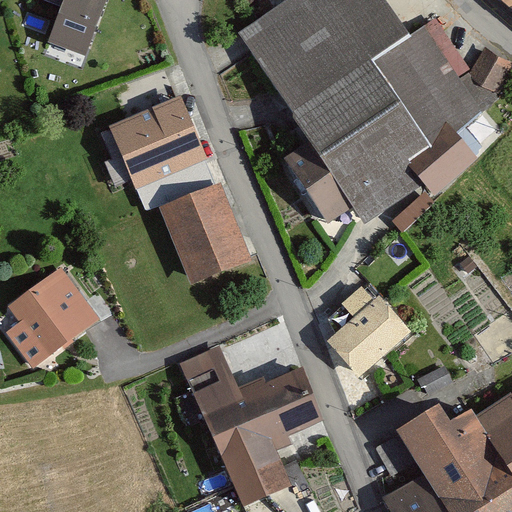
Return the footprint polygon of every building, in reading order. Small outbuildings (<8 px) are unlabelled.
[(104,0),(67,0),(52,40),(85,53),(104,0)] [(287,167),(326,225),(410,168),(433,201),(473,174),(453,144),(482,125),(420,34),(405,44),(375,0),(338,0),(255,57),(303,128),(287,138),(300,158),(287,167)] [(511,0),(492,0),(511,18),(511,0)] [(166,69),(156,41),(124,54),(135,81),(166,69)] [(510,71),(482,58),(469,88),(497,101),(510,71)] [(136,191),(209,161),(179,104),(112,132),(136,191)] [(193,292),(255,266),(221,186),(160,212),(193,292)] [(0,330),(32,372),(99,322),(60,270),(0,314),(0,330)] [(372,303),(362,291),(329,321),(336,336),(327,344),(361,381),(375,369),(414,333),(380,296),(372,303)] [(239,391),(221,353),(181,372),(246,511),(254,511),(266,507),(290,496),(294,504),(310,496),(298,469),(283,476),(270,449),(323,425),(298,371),(265,387),(262,380),(239,391)] [(446,369),(419,383),(428,400),(454,386),(446,369)] [(511,407),(499,416),(486,424),(511,464),(511,407)] [(479,511),(511,491),(511,464),(486,424),(480,414),(457,429),(444,409),(396,439),(415,468),(424,482),(443,511),(479,511)] [(393,482),(415,468),(396,439),(375,453),(393,482)] [(383,511),(443,511),(424,482),(381,509),(383,511)] [(511,511),(511,491),(479,511),(511,511)]
